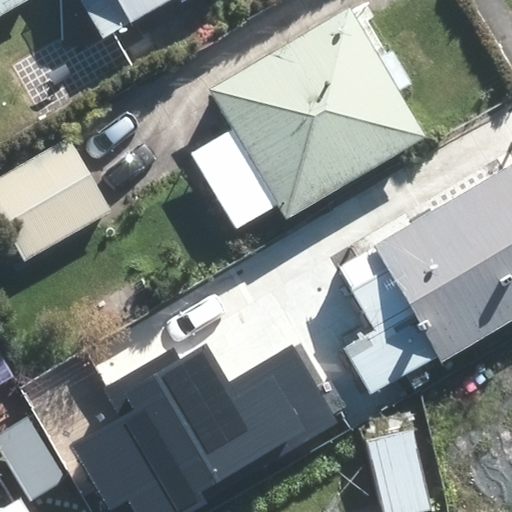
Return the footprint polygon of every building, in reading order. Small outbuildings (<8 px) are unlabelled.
[(146,0),(124,0),(130,9),(146,0)] [(225,133),(189,154),(232,228),(269,206),(277,221),(419,138),(344,10),(201,94),(225,133)] [(0,227),(21,263),(109,212),(65,138),(0,175),(0,227)] [(334,265),(377,338),(348,355),(370,392),(398,376),(403,383),(511,319),(511,179),(504,166),(334,265)] [(293,297),(264,249),(195,291),(224,339),(293,297)] [(511,401),(511,342),(421,399),(447,442),(511,401)] [(24,413),(0,426),(0,455),(28,503),(65,481),(24,413)] [(381,511),(423,511),(429,511),(412,430),(366,440),(381,511)]
